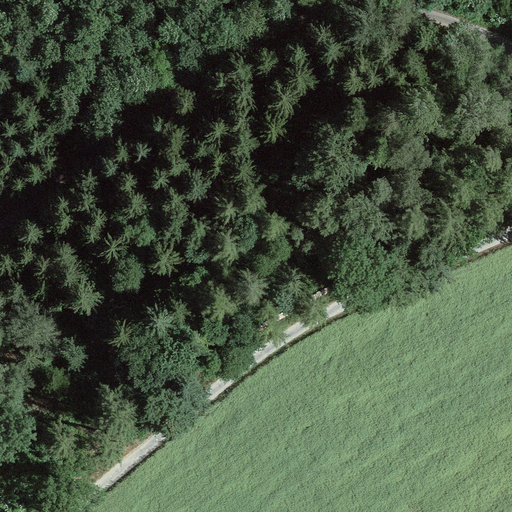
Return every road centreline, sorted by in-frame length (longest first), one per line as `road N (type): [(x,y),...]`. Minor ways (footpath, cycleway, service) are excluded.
road 1 (track): [(511,45),(385,7),(284,23),(105,142),(0,231)]
road 2 (track): [(511,226),(278,339),(69,511)]
